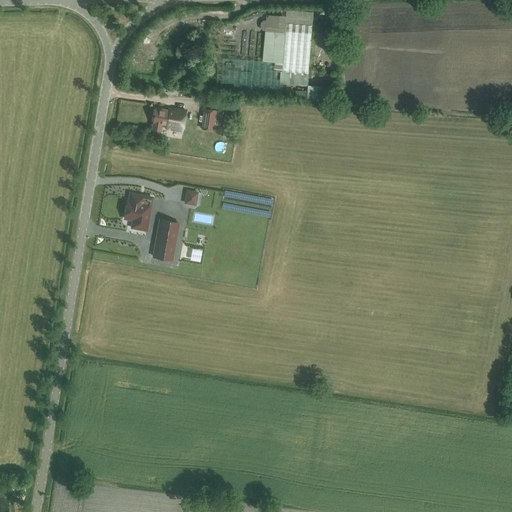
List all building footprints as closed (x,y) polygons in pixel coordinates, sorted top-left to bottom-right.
[(283,71),(309,73),(312,25),(286,23),(283,71)] [(153,123),(152,129),(161,130),(162,125),(165,126),(164,128),(182,131),(186,110),(166,107),(166,110),(156,108),(153,123)] [(216,110),(204,109),(202,123),(214,124),(216,110)] [(193,134),(193,142),(230,143),(230,135),(193,134)] [(186,197),(196,199),(198,192),(187,191),(186,197)] [(140,195),(130,194),(129,201),(128,201),(125,219),(136,220),(134,228),(146,230),(152,197),(143,196),(140,195)] [(162,220),(155,257),(171,260),(178,222),(162,220)]
